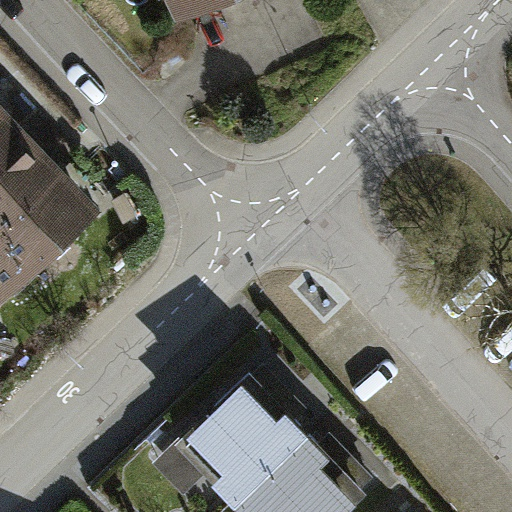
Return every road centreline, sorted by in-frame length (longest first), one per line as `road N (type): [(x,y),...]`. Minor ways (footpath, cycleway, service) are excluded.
road 1 (residential): [(0,482),(249,233)]
road 2 (residential): [(34,0),(249,233)]
road 3 (residential): [(249,233),(426,60)]
road 4 (residential): [(511,153),(426,60)]
